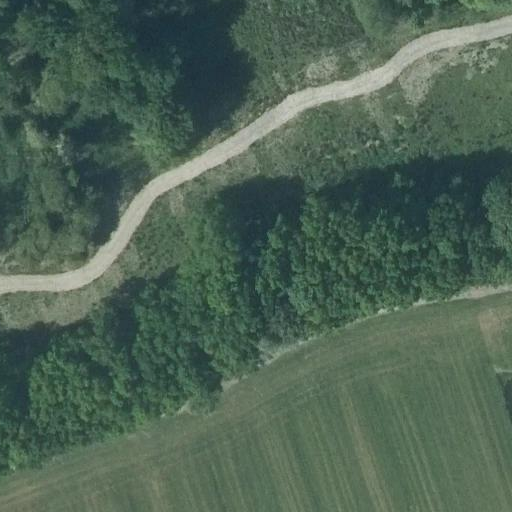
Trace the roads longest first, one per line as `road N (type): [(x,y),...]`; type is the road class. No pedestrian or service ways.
road 1 (track): [(0,287),(76,281),(100,265),(151,190),(288,109),(370,83),(430,43),(511,25)]
road 2 (track): [(0,469),(201,396),(369,310),(511,282)]
